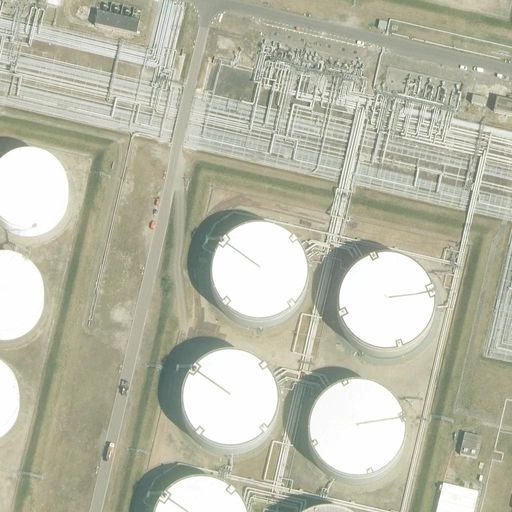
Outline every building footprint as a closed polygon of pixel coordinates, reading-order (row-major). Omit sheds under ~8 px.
[(94,27),(136,37),(139,23),(97,13),(94,27)] [(482,87),(480,93),(499,98),(500,92),(482,87)] [(505,101),(496,99),(493,113),(511,117),(511,95),(506,94),(505,101)] [(483,107),(485,100),(472,97),(471,105),(483,107)] [(0,219),(15,229),(39,230),(55,223),(64,213),(70,193),(67,173),(54,157),(36,149),(17,151),(2,159),(0,161),(0,219)] [(221,304),(244,322),(267,325),(293,315),(309,297),(314,267),(302,240),(278,224),(244,225),(221,243),(211,273),(221,304)] [(348,334),(372,351),(394,355),(420,345),(436,327),(441,296),(429,269),(405,254),(371,255),(348,272),(338,302),(348,334)] [(0,335),(16,336),(31,328),(40,318),(47,298),(43,278),(30,263),(12,255),(0,255),(0,335)] [(190,434),(213,452),(236,455),(262,445),(277,427),(283,397),(271,370),(247,354),(213,355),(190,372),(180,402),(190,434)] [(0,434),(7,432),(16,422),(23,401),(19,382),(6,366),(0,363),(0,434)] [(317,465),(340,483),(363,486),(389,477),(405,459),(410,428),(398,401),(374,385),(340,387),(317,404),(307,434),(317,465)] [(481,438),(464,435),(459,456),(476,460),(481,438)] [(250,511),(243,494),(219,478),(185,479),(162,497),(156,511),(250,511)]
